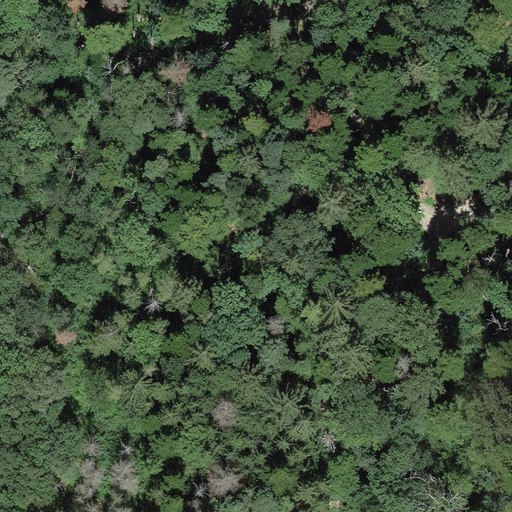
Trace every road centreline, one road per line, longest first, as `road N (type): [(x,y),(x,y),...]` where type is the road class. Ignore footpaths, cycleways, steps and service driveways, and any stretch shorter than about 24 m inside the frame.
road 1 (track): [(315,0),(439,258)]
road 2 (track): [(511,168),(465,211),(355,402)]
